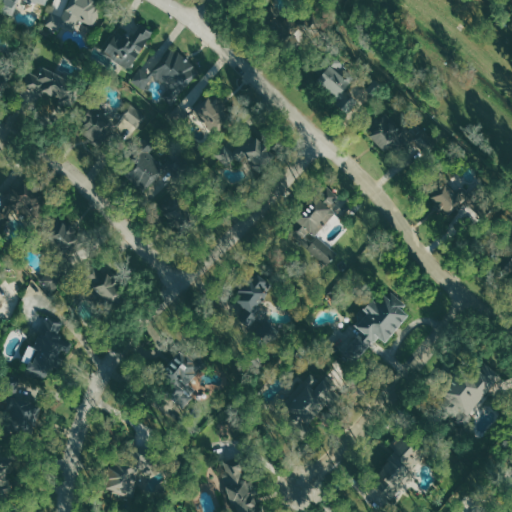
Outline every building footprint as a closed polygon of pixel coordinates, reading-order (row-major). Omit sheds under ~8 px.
[(42,15),(46,0),(5,0),(2,12),(18,17),(21,8),(42,15)] [(103,4),(91,0),(69,0),(64,16),(52,12),(46,27),(62,32),(64,27),(75,31),(79,20),(96,26),(103,4)] [(293,30),(270,5),(256,18),(279,43),(293,30)] [(131,68),(152,33),(146,29),(142,34),(136,31),(133,36),(122,29),(118,36),(108,29),(97,47),(131,68)] [(151,75),(140,67),(131,80),(145,89),(154,76),(174,90),(169,98),(176,103),(199,67),(170,48),(151,75)] [(319,74),(338,94),(350,83),(330,63),(319,74)] [(342,102),(351,111),(364,98),(360,93),(365,88),(360,83),(342,102)] [(219,132),(227,121),(224,118),(231,108),(208,92),(193,114),(219,132)] [(79,120),(86,126),(82,131),(99,146),(116,127),(121,132),(129,123),(122,117),(118,121),(95,102),(79,120)] [(123,115),(138,128),(148,117),(132,104),(123,115)] [(405,136),(382,108),(362,124),(385,152),(405,136)] [(271,157),(267,143),(263,145),(260,135),(215,146),(221,170),(271,157)] [(124,167),(143,189),(167,168),(147,146),(124,167)] [(464,197),(444,180),(430,196),(450,214),(464,197)] [(336,212),(330,206),(339,196),(327,185),(290,227),(309,243),(336,212)] [(70,251),(71,242),(76,242),(77,221),(50,221),(49,236),(57,236),(57,250),(70,251)] [(326,265),(337,253),(318,236),(307,247),(326,265)] [(116,298),(114,266),(90,267),(92,299),(116,298)] [(52,291),(63,280),(52,268),(40,280),(52,291)] [(274,286),(254,270),(228,303),(258,327),(269,314),(258,305),(274,286)] [(409,315),(402,308),(406,304),(395,292),(389,298),(385,294),(377,301),(373,298),(363,308),(367,313),(355,325),(363,333),(354,342),(363,352),(379,336),(383,340),(409,315)] [(49,380),(61,350),(69,353),(74,340),(59,334),(63,323),(47,317),(35,347),(29,344),(22,360),(29,363),(26,371),(49,380)] [(201,366),(181,349),(170,362),(176,368),(160,387),(184,407),(197,390),(187,382),(201,366)] [(502,375),(485,361),(470,378),(462,371),(444,392),(470,414),(502,375)] [(338,391),(325,378),(314,389),(308,383),(288,404),(307,423),(338,391)] [(25,380),(6,381),(7,429),(38,428),(37,392),(26,393),(25,380)] [(376,475),(400,490),(409,475),(411,477),(426,451),(400,435),(376,475)] [(9,451),(1,451),(1,441),(0,441),(0,484),(9,484),(9,451)] [(107,463),(114,501),(137,497),(133,477),(154,473),(150,448),(142,449),(141,441),(128,444),(130,458),(107,463)] [(259,511),(240,457),(218,465),(234,511),(259,511)]
